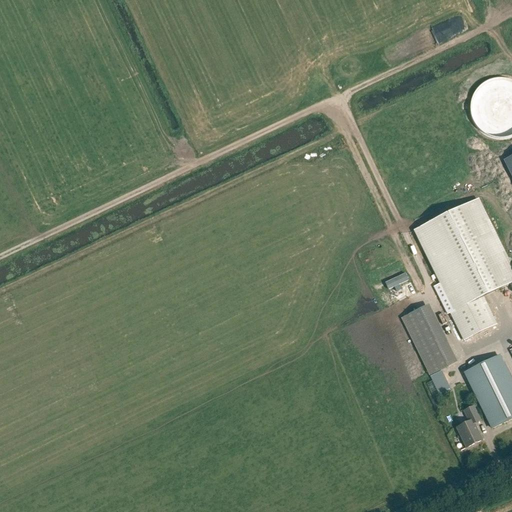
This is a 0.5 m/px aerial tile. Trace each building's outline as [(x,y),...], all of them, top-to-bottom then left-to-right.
[(511,156),(503,161),(511,178),(511,156)] [(454,311),(450,313),(463,342),(497,325),(483,298),(511,283),(511,269),(478,200),(414,232),(454,311)] [(409,281),(405,274),(385,284),(388,291),(394,288),(396,292),(401,290),(399,286),(409,281)] [(401,319),(430,376),(448,367),(420,310),(401,319)] [(511,419),(511,383),(499,357),(465,373),(492,429),(511,419)] [(456,429),(466,449),(482,441),(474,425),(481,422),(474,407),(463,412),(469,423),(456,429)]
